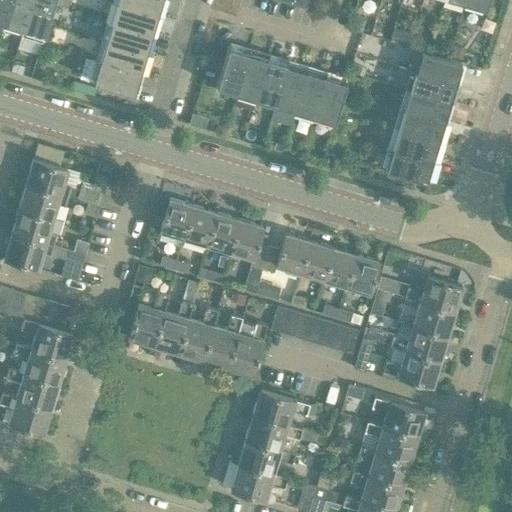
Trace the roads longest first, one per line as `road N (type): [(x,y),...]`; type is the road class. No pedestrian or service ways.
road 1 (tertiary): [(467,222),(394,221),(146,145)]
road 2 (residential): [(427,511),(505,251)]
road 3 (residential): [(0,465),(157,511)]
road 4 (residential): [(241,15),(344,45),(356,0)]
road 5 (tertiary): [(511,75),(467,222)]
road 6 (residential): [(146,145),(191,0)]
road 7 (tertiary): [(146,145),(0,105)]
